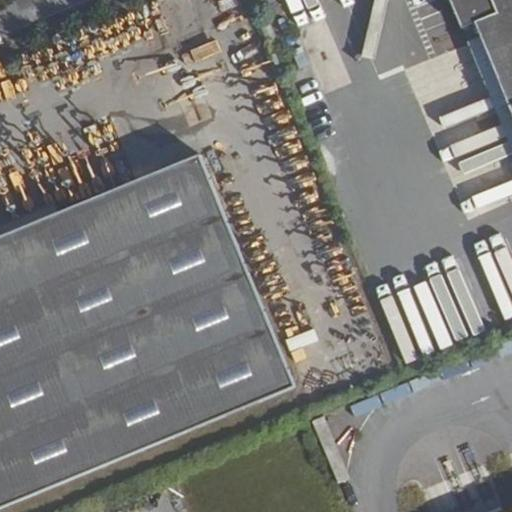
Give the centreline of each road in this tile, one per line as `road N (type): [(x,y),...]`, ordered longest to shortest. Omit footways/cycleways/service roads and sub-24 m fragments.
road 1 (unknown): [(0,115),(141,65),(166,63),(188,75),(207,93),(300,297)]
road 2 (unknown): [(385,0),(376,32),(379,75),(436,252)]
road 3 (unknown): [(373,511),(369,456),(390,417),(437,390),(511,364)]
